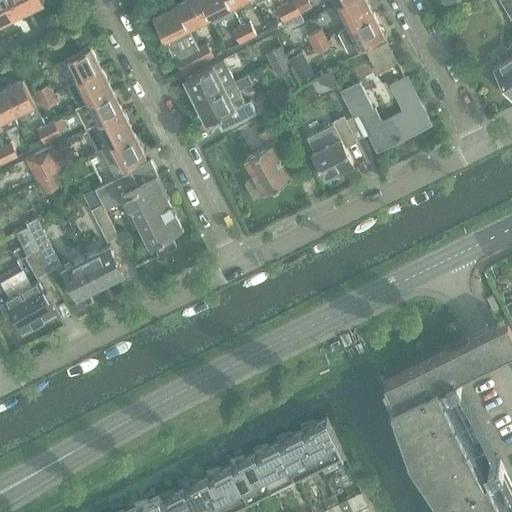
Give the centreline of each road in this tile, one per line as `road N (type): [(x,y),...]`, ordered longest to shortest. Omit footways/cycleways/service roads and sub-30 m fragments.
road 1 (tertiary): [(0,498),(449,260)]
road 2 (residential): [(105,0),(239,268)]
road 3 (residential): [(0,387),(239,268)]
road 4 (residential): [(239,268),(478,149)]
road 5 (residential): [(478,149),(406,0)]
road 6 (residential): [(511,390),(449,260)]
